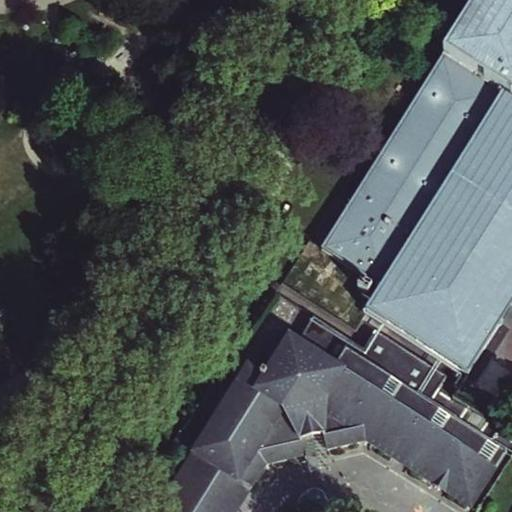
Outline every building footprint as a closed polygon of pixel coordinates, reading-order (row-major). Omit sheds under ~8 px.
[(511,0),(478,0),(323,250),(382,287),(367,311),(469,375),(511,306),(511,0)] [(131,247),(135,250),(147,234),(143,231),(131,247)] [(373,287),(363,280),(358,287),(369,294),(373,287)] [(207,428),(198,442),(166,493),(168,502),(160,503),(153,511),(226,511),(223,495),(227,488),(240,497),(245,488),(249,491),(259,475),(266,463),(305,454),(301,439),(325,434),(328,449),(367,440),(393,457),(395,453),(404,459),(409,452),(416,456),(409,467),(432,482),(472,506),(507,451),(511,454),(511,438),(498,429),(492,439),(465,422),(431,401),(448,374),(376,329),(364,348),(313,316),(298,341),(289,335),(265,373),(262,370),(261,372),(248,364),(237,381),(244,385),(214,433),(207,428)] [(244,385),(237,381),(207,428),(214,433),(244,385)] [(301,439),(305,454),(309,474),(332,469),(328,449),(325,434),(301,439)] [(395,453),(393,457),(409,467),(416,456),(409,452),(404,459),(395,453)] [(235,511),(249,491),(245,488),(240,497),(227,488),(223,495),(226,511),(235,511)]
